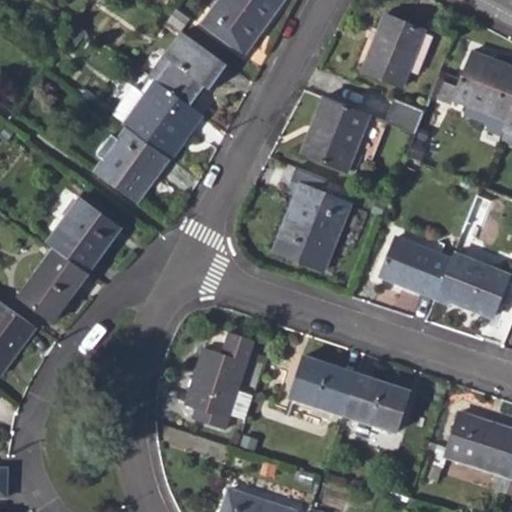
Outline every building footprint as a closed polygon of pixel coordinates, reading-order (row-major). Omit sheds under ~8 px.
[(262,22),(266,25),(285,0),(218,0),(202,22),(239,50),(262,22)] [(402,85),(424,29),(385,14),(363,70),(402,85)] [(245,55),(266,25),(262,22),(239,50),(245,55)] [(155,80),(189,105),(204,85),(209,88),(227,64),(182,32),(149,76),(155,80)] [(488,56),(473,50),(453,100),(506,121),(511,107),(511,71),(486,61),(488,56)] [(511,71),(511,66),(488,56),(486,61),(511,71)] [(170,158),(172,159),(181,146),(176,142),(189,125),(194,128),(204,116),(189,105),(155,80),(145,95),(133,86),(113,113),(125,122),(123,123),(127,126),(170,158)] [(384,120),(323,95),(300,153),(354,175),(362,155),(373,160),(388,124),(415,135),(425,110),(394,97),(384,120)] [(511,132),(511,107),(506,121),(503,129),(511,132)] [(194,128),(189,125),(176,142),(181,146),(194,128)] [(138,201),(170,158),(127,126),(118,138),(103,158),(95,170),(138,201)] [(420,161),(425,147),(422,146),(425,139),(415,135),(406,156),(420,161)] [(103,158),(118,138),(115,136),(100,156),(103,158)] [(292,222),(305,186),(299,184),(285,220),(292,222)] [(273,249),(324,269),(350,204),(305,186),(292,222),(285,220),(273,249)] [(54,246),(89,272),(122,226),(81,196),(48,241),(54,246)] [(451,258),(397,235),(381,275),(436,297),(451,258)] [(18,296),(54,322),(89,272),(54,246),(18,296)] [(449,302),(452,298),(494,314),(509,275),(454,252),(451,258),(436,297),(449,302)] [(0,370),(13,352),(16,355),(37,326),(0,299),(0,370)] [(196,407),(192,418),(224,429),(254,338),(229,329),(221,352),(203,346),(184,404),(196,407)] [(0,372),(2,375),(16,355),(13,352),(0,370),(0,372)] [(357,371),(304,354),(290,396),(343,413),(357,371)] [(395,431),(409,389),(357,371),(343,413),(395,431)] [(233,413),(246,417),(255,391),(242,387),(233,413)] [(474,460),(495,468),(494,472),(496,472),(491,487),(506,492),(511,477),(511,474),(511,430),(488,423),(489,418),(460,408),(445,455),(473,464),(474,460)] [(511,430),(511,425),(489,418),(488,423),(511,430)] [(494,472),(495,468),(474,460),(473,464),(494,472)] [(437,479),(441,467),(428,463),(424,475),(437,479)] [(0,496),(8,497),(9,468),(0,467),(0,496)] [(294,511),(295,511),(230,489),(221,511),(294,511)]
